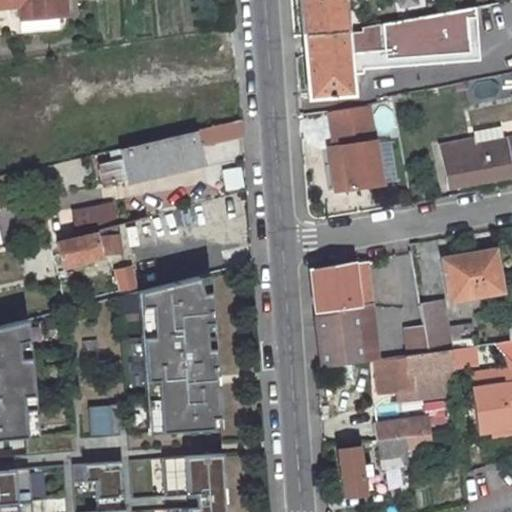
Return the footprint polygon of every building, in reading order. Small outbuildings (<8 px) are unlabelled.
[(59,0),(0,0),(0,10),(60,4),(59,0)] [(352,11),(346,12),(345,0),(300,0),(303,35),(348,32),(347,21),(353,20),(352,11)] [(62,24),(60,4),(0,10),(0,37),(55,33),(62,24)] [(348,32),(303,35),(308,97),(353,95),(352,81),(357,81),(357,71),(350,71),(349,50),(357,49),(390,47),(389,38),(383,39),(381,21),(362,25),(362,31),(348,32)] [(357,71),(359,71),(357,49),(349,50),(350,71),(357,71)] [(368,107),(329,113),(335,146),(338,165),(331,166),(335,191),(380,182),(368,107)] [(242,137),(240,120),(211,127),(216,144),(242,137)] [(204,168),(195,133),(119,152),(129,187),(204,168)] [(443,148),(449,186),(511,174),(511,140),(477,147),(476,141),(443,148)] [(328,148),(331,166),(338,165),(335,146),(328,148)] [(244,167),(223,169),(225,191),(246,189),(244,167)] [(75,230),(119,224),(116,203),(72,209),(75,230)] [(102,256),(96,234),(58,244),(63,266),(102,256)] [(120,236),(101,237),(103,254),(122,252),(120,236)] [(502,290),(495,248),(475,252),(475,254),(445,259),(452,299),(502,290)] [(122,260),(122,252),(103,254),(104,262),(122,260)] [(366,259),(353,262),(357,303),(370,301),(366,259)] [(311,270),(315,310),(357,303),(353,262),(311,270)] [(126,269),(115,272),(120,292),(131,288),(126,269)] [(201,292),(209,289),(208,272),(197,275),(201,292)] [(197,275),(138,291),(139,307),(149,306),(151,335),(140,335),(143,380),(154,380),(157,432),(210,427),(209,416),(218,415),(213,346),(204,347),(204,334),(203,322),(212,321),(209,289),(201,292),(197,275)] [(428,352),(450,350),(443,301),(421,305),(428,352)] [(357,303),(315,310),(321,368),(363,362),(357,303)] [(149,306),(139,307),(140,335),(151,335),(149,306)] [(0,326),(0,440),(20,438),(17,397),(32,395),(29,357),(18,358),(17,343),(27,340),(26,319),(0,326)] [(204,334),(212,333),(212,321),(203,322),(204,334)] [(454,324),(454,339),(474,339),(474,324),(454,324)] [(204,347),(213,346),(212,333),(204,334),(204,347)] [(29,357),(27,340),(17,343),(18,358),(29,357)] [(479,368),(476,346),(471,347),(453,349),(455,369),(479,368)] [(428,352),(401,356),(380,359),(382,386),(405,386),(408,383),(407,376),(455,369),(453,349),(450,350),(428,352)] [(154,380),(143,380),(147,432),(157,432),(154,380)] [(507,428),(508,432),(511,431),(511,382),(474,388),(480,432),(507,428)] [(32,395),(17,397),(20,438),(36,436),(32,395)] [(110,436),(118,435),(115,404),(107,405),(110,436)] [(218,426),(218,415),(209,416),(210,427),(218,426)] [(427,416),(374,423),(377,440),(430,433),(427,416)] [(404,452),(432,448),(430,433),(377,440),(380,467),(405,463),(404,452)] [(365,467),(358,467),(355,447),(337,450),(345,498),(372,493),(369,475),(366,475),(365,467)] [(223,511),(220,452),(160,457),(163,495),(193,494),(194,506),(164,508),(163,511),(223,511)] [(123,511),(120,460),(70,464),(71,483),(93,481),(96,511),(88,511),(123,511)] [(386,469),(389,490),(404,487),(401,467),(386,469)] [(0,511),(30,511),(27,468),(0,471),(0,511)]
